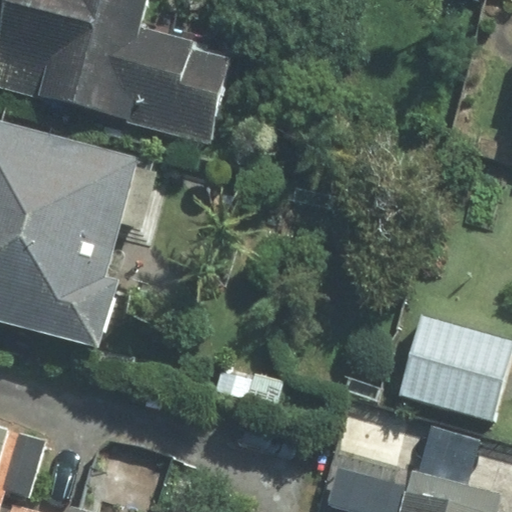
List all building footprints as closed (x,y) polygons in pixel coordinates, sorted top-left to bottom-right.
[(146,0),(10,0),(0,38),(0,100),(201,157),(228,61),(136,36),(146,0)] [(104,293),(120,235),(142,241),(160,173),(0,129),(0,333),(108,363),(126,299),(104,293)] [(511,345),(421,320),(397,404),(498,432),(511,380),(511,345)] [(0,511),(8,511),(31,437),(0,427),(0,511)] [(405,474),(396,511),(506,511),(510,498),(471,489),(480,447),(428,435),(419,477),(405,474)]
